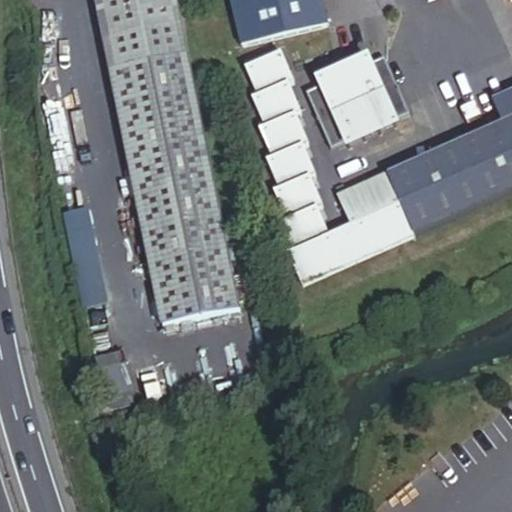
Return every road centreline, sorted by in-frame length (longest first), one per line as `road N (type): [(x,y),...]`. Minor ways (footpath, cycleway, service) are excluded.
road 1 (unknown): [(79,0),(140,356)]
road 2 (trunk): [(44,511),(0,350)]
